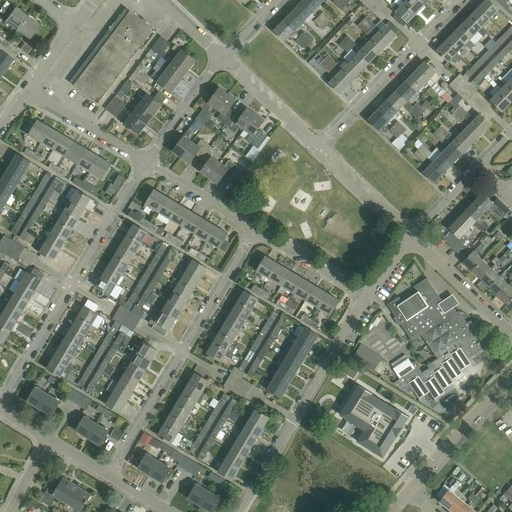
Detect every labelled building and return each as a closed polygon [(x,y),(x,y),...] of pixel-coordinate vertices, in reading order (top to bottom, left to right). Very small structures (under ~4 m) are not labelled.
[(227,15),(211,0),(185,0),(214,28),(227,15)] [(322,1),(320,0),(303,0),(303,1),(313,11),(322,1)] [(346,6),(340,0),(335,0),(333,3),(342,11),(346,6)] [(376,8),(367,0),(366,0),(363,4),(372,12),(376,8)] [(416,14),(425,5),(418,0),(401,0),(404,3),(416,14)] [(489,0),(485,0),(479,7),(491,19),(499,10),(489,0)] [(303,21),(313,11),(303,1),(293,11),(303,21)] [(404,3),(400,8),(394,2),(390,6),(407,23),(416,14),(404,3)] [(511,8),(507,3),(502,8),(511,16),(511,8)] [(232,6),(224,12),(231,21),(239,15),(232,6)] [(491,19),(479,7),(470,16),(483,27),(491,19)] [(16,30),(26,17),(14,8),(4,22),(16,30)] [(130,11),(120,24),(145,43),(155,30),(130,11)] [(303,21),(293,11),(284,21),(294,31),(303,21)] [(323,13),(319,17),(327,25),(331,21),(323,13)] [(470,16),(462,24),(474,36),(478,32),(483,37),(487,33),(482,28),(483,27),(470,16)] [(38,25),(26,17),(16,30),(28,39),(38,25)] [(327,25),(319,17),(314,22),(323,30),(327,25)] [(362,21),(386,45),(396,35),(386,25),(380,31),(366,17),(362,21)] [(284,40),(294,31),(284,21),(274,30),(284,40)] [(377,54),(386,45),(362,21),(358,26),(372,40),(367,45),(377,54)] [(145,43),(120,24),(113,34),(137,52),(140,48),(142,50),(144,47),(142,46),(145,43)] [(462,24),(454,33),(466,44),(472,50),(476,45),(470,40),(474,36),(462,24)] [(300,36),(309,45),(313,41),(304,32),(300,36)] [(510,36),(506,32),(497,41),(501,45),(510,36)] [(457,53),(466,44),(454,33),(445,42),(457,53)] [(137,52),(113,34),(74,85),(98,104),(137,52)] [(170,43),(161,36),(154,46),(163,53),(170,43)] [(304,49),(309,45),(300,36),(296,41),(304,49)] [(344,40),(352,49),(356,45),(348,36),(344,40)] [(347,53),(352,49),(344,40),(339,45),(347,53)] [(501,45),(497,41),(489,50),(493,54),(501,45)] [(457,54),(457,53),(445,42),(437,50),(449,62),(452,58),(458,63),(462,59),(457,54)] [(7,43),(4,47),(16,56),(19,52),(7,43)] [(171,58),(171,59),(173,61),(188,72),(196,61),(175,45),(172,49),(178,54),(173,60),(171,58)] [(377,54),(367,45),(358,54),(367,64),(377,54)] [(154,46),(151,50),(161,58),(162,58),(165,54),(163,53),(154,46)] [(504,48),(496,57),(500,61),(509,52),(504,48)] [(270,49),(267,52),(274,58),(277,55),(270,49)] [(0,50),(0,65),(6,69),(13,60),(0,50)] [(493,54),(489,50),(481,58),(485,62),(493,54)] [(266,51),(254,65),(310,116),(322,103),(294,78),(297,74),(305,80),(312,72),(297,58),(286,70),(266,51)] [(367,64),(358,54),(348,64),(358,73),(367,64)] [(328,56),(325,60),(333,68),(337,64),(328,56)] [(156,64),(161,68),(179,82),(188,72),(173,61),(171,59),(169,57),(166,61),(162,58),(161,58),(156,64)] [(500,61),(496,57),(488,65),(492,69),(500,61)] [(481,58),(472,67),(476,71),(485,62),(481,58)] [(333,68),(325,60),(320,64),(329,73),(333,68)] [(425,62),(416,72),(426,82),(435,72),(425,62)] [(150,77),(171,93),(179,82),(161,68),(156,64),(153,69),(155,70),(150,77)] [(348,83),(358,73),(348,64),(339,73),(348,83)] [(134,73),(146,82),(150,77),(141,71),(143,68),(139,65),(134,73)] [(488,65),(479,74),(484,78),(492,69),(488,65)] [(476,71),(472,67),(464,76),(468,80),(476,71)] [(416,72),(406,81),(416,91),(426,82),(416,72)] [(146,82),(134,73),(130,78),(143,88),(146,82)] [(339,93),(348,83),(339,73),(329,83),(339,93)] [(456,77),(465,86),(469,82),(460,74),(456,77)] [(475,87),(484,78),(479,74),(471,83),(475,87)] [(461,90),(465,86),(456,77),(453,81),(461,90)] [(406,81),(397,91),(407,101),(416,91),(406,81)] [(458,93),(461,90),(453,81),(449,85),(458,93)] [(469,82),(465,86),(474,94),(477,90),(469,82)] [(304,87),(313,95),(317,91),(307,83),(304,87)] [(436,84),(432,88),(440,96),(448,103),(452,99),(436,84)] [(498,92),(510,104),(511,102),(511,88),(507,84),(502,89),(498,85),(495,88),(499,92),(498,92)] [(470,98),(474,94),(465,86),(461,90),(470,98)] [(208,102),(195,119),(204,126),(208,120),(203,117),(211,106),(216,109),(227,94),(219,88),(208,103),(208,102)] [(436,100),(440,96),(432,88),(427,92),(436,100)] [(470,98),(461,90),(458,93),(466,102),(470,98)] [(407,101),(397,91),(388,101),(397,110),(403,105),(417,119),(421,115),(413,107),(412,107),(407,101)] [(502,113),(510,104),(498,92),(493,97),(490,94),(487,98),(490,101),(502,113)] [(136,101),(154,115),(162,105),(147,94),(143,100),(140,97),(136,101)] [(225,125),(235,113),(229,109),(236,100),(227,94),(216,109),(221,112),(216,118),(225,125)] [(126,105),(116,97),(106,109),(116,118),(126,105)] [(132,114),(146,125),(154,115),(136,101),(136,102),(139,104),(132,114)] [(388,101),(378,110),(388,120),(397,110),(388,101)] [(421,115),(425,110),(417,102),(413,107),(421,115)] [(456,110),(465,119),(471,124),(481,134),(490,124),(480,115),(475,120),(460,106),(456,110)] [(244,130),(255,114),(247,108),(240,117),(235,113),(225,125),(235,132),(240,126),(244,130)] [(456,110),(454,108),(449,113),(460,123),(465,119),(456,110)] [(378,130),(388,120),(378,110),(368,120),(378,130)] [(146,125),(132,114),(127,121),(123,118),(121,121),(138,135),(146,125)] [(263,121),(255,114),(244,130),(248,133),(244,139),(258,149),(267,137),(257,129),(263,121)] [(172,152),(180,158),(192,142),(187,139),(195,128),(200,132),(204,126),(195,119),(183,136),(172,152)] [(28,135),(41,142),(50,127),(37,120),(28,135)] [(394,126),(402,134),(407,130),(398,122),(394,126)] [(471,124),(461,134),(471,144),(481,134),(471,124)] [(369,134),(372,130),(367,125),(360,131),(372,144),(376,141),(369,134)] [(438,130),(446,138),(452,144),(462,153),(471,144),(461,134),(456,139),(442,125),(438,130)] [(402,134),(394,126),(389,131),(398,139),(402,134)] [(53,149),(62,135),(50,127),(41,142),(53,149)] [(442,142),(446,138),(438,130),(433,134),(442,142)] [(53,149),(65,156),(74,142),(62,135),(53,149)] [(201,159),(210,146),(201,140),(197,146),(192,142),(180,158),(189,164),(196,155),(201,159)] [(345,159),(349,154),(403,206),(426,181),(409,165),(401,174),(408,180),(405,183),(361,141),(351,151),(347,147),(340,155),(345,159)] [(78,164),(86,149),(74,142),(65,156),(78,164)] [(442,153),(452,163),(462,153),(452,144),(442,153)] [(419,149),(427,158),(432,153),(423,145),(419,149)] [(24,154),(31,158),(37,148),(34,146),(31,151),(27,149),(24,154)] [(208,178),(220,162),(215,159),(219,153),(210,146),(201,159),(207,163),(200,172),(208,178)] [(38,148),(37,148),(31,158),(39,163),(42,158),(35,153),(38,148)] [(99,156),(86,149),(78,164),(90,171),(99,156)] [(389,153),(397,159),(393,164),(399,170),(407,161),(393,149),(389,153)] [(423,162),(427,158),(419,149),(415,154),(423,162)] [(443,173),(452,163),(442,153),(433,163),(443,173)] [(17,154),(11,164),(25,173),(31,162),(17,154)] [(111,164),(99,156),(90,171),(102,178),(111,164)] [(224,166),(220,162),(208,178),(216,184),(223,175),(229,179),(238,167),(229,160),(224,166)] [(56,173),(59,167),(51,163),(48,168),(56,173)] [(443,173),(433,163),(423,173),(433,183),(443,173)] [(4,175),(18,183),(25,173),(11,164),(4,175)] [(59,167),(56,173),(64,178),(67,172),(59,167)] [(124,180),(114,174),(108,183),(114,187),(112,191),(116,193),(124,180)] [(0,181),(0,186),(12,193),(18,183),(4,175),(0,181)] [(41,183),(46,186),(51,177),(46,175),(41,183)] [(80,187),(83,182),(76,178),(73,183),(80,187)] [(50,188),(55,191),(59,194),(64,185),(55,180),(50,188)] [(83,183),(83,182),(80,187),(95,196),(99,190),(84,181),(83,183)] [(41,183),(36,192),(40,194),(46,186),(41,183)] [(0,200),(6,204),(12,193),(0,186),(0,200)] [(55,191),(50,188),(44,197),(49,200),(55,191)] [(145,205),(157,212),(166,197),(154,189),(145,205)] [(430,189),(422,198),(429,204),(437,195),(430,189)] [(77,190),(70,201),(84,209),(91,198),(77,190)] [(473,202),(485,212),(489,207),(498,215),(501,212),(492,203),(493,203),(482,193),(473,202)] [(29,204),(34,207),(39,198),(34,195),(29,204)] [(179,204),(166,197),(157,212),(169,219),(179,204)] [(42,200),(37,209),(42,212),(47,203),(42,200)] [(70,201),(64,211),(78,219),(84,209),(70,201)] [(473,202),(465,210),(486,231),(490,227),(480,217),(485,212),(473,202)] [(29,204),(23,212),(28,215),(34,207),(29,204)] [(169,219),(182,227),(191,211),(179,204),(169,219)] [(42,212),(37,209),(32,217),(37,220),(42,212)] [(465,210),(457,219),(468,230),(473,225),(483,234),(486,231),(465,210)] [(72,230),(78,219),(64,211),(58,221),(72,230)] [(182,227),(194,234),(203,218),(191,211),(182,227)] [(148,228),(151,223),(143,219),(144,216),(137,212),(133,220),(148,228)] [(16,224),(21,227),(26,218),(21,215),(16,224)] [(206,241),(215,226),(203,218),(194,234),(206,241)] [(451,230),(455,235),(460,239),(463,242),(467,238),(463,234),(468,230),(457,219),(448,228),(451,230)] [(25,229),(30,232),(35,224),(30,220),(25,229)] [(66,240),(72,230),(58,221),(52,231),(66,240)] [(151,223),(148,228),(160,235),(163,230),(151,223)] [(11,232),(16,235),(21,227),(16,224),(11,232)] [(127,235),(141,243),(148,233),(133,224),(127,235)] [(215,226),(206,241),(218,248),(227,233),(215,226)] [(24,241),(30,232),(25,229),(19,237),(24,241)] [(447,244),(455,235),(451,230),(442,239),(447,244)] [(46,242),(60,250),(66,240),(52,231),(46,242)] [(11,232),(7,237),(13,241),(16,235),(11,232)] [(503,236),(498,232),(494,236),(499,241),(503,236)] [(165,238),(172,243),(175,238),(168,233),(165,238)] [(135,253),(141,243),(127,235),(121,245),(135,253)] [(447,244),(451,248),(460,239),(455,235),(447,244)] [(1,240),(12,246),(14,242),(4,236),(1,240)] [(175,238),(172,243),(180,247),(183,242),(175,238)] [(451,248),(455,252),(464,243),(463,242),(460,239),(451,248)] [(12,246),(1,240),(0,242),(0,245),(9,251),(12,246)] [(14,242),(12,246),(22,252),(24,248),(14,242)] [(60,250),(46,242),(39,252),(53,261),(60,250)] [(468,247),(464,243),(455,252),(460,256),(468,247)] [(472,271),(482,260),(478,255),(481,252),(480,251),(485,247),(482,243),(463,263),(472,271)] [(157,253),(162,255),(167,247),(162,244),(157,253)] [(0,251),(6,255),(9,251),(0,245),(0,251)] [(129,264),(135,253),(121,245),(115,255),(129,264)] [(12,246),(9,251),(19,257),(22,252),(12,246)] [(196,257),(199,252),(192,248),(189,253),(196,257)] [(166,258),(171,261),(176,253),(171,250),(166,258)] [(19,257),(9,251),(6,255),(17,261),(19,257)] [(199,252),(196,257),(204,262),(207,257),(199,252)] [(162,255),(157,253),(151,263),(156,265),(162,255)] [(6,255),(3,260),(10,265),(13,260),(6,255)] [(115,255),(108,265),(123,274),(129,264),(115,255)] [(256,271),(268,279),(278,263),(265,256),(256,271)] [(472,271),(480,280),(499,260),(496,257),(491,262),(494,265),(491,268),(482,260),(472,271)] [(165,271),(171,261),(166,258),(160,268),(165,271)] [(193,260),(186,270),(200,279),(206,268),(193,260)] [(499,260),(480,280),(489,288),(500,277),(495,272),(499,268),(498,267),(502,263),(499,260)] [(0,269),(0,270),(5,273),(10,265),(5,262),(0,269)] [(268,279),(281,286),(290,270),(278,263),(268,279)] [(102,276),(116,284),(123,274),(108,265),(102,276)] [(145,273),(150,276),(155,268),(150,265),(145,273)] [(159,270),(153,278),(158,281),(163,273),(159,270)] [(180,280),(194,289),(200,279),(186,270),(180,280)] [(293,293),(302,278),(290,270),(281,286),(293,293)] [(27,272),(21,283),(35,291),(41,281),(27,272)] [(144,286),(150,276),(145,273),(139,283),(144,286)] [(498,296),(506,304),(511,298),(511,274),(508,279),(511,282),(509,285),(508,285),(498,296)] [(110,295),(116,284),(102,276),(96,286),(110,295)] [(500,277),(489,288),(498,296),(508,285),(500,277)] [(152,291),(158,281),(153,278),(148,288),(152,291)] [(314,285),(302,278),(293,293),(305,300),(314,285)] [(446,306),(426,278),(414,286),(418,293),(403,303),(398,297),(387,305),(395,316),(393,317),(398,325),(400,324),(411,341),(424,332),(439,353),(436,355),(438,358),(427,365),(429,368),(422,372),(414,361),(411,363),(408,358),(407,358),(405,355),(391,364),(393,367),(393,368),(400,379),(404,376),(420,400),(421,400),(419,398),(429,391),(435,401),(436,400),(434,398),(445,391),(443,388),(453,381),(452,379),(462,372),(461,369),(471,362),(469,358),(486,346),(473,328),(476,327),(471,320),(467,323),(458,310),(456,312),(450,303),(446,306)] [(174,291),(188,299),(194,289),(180,280),(174,291)] [(35,291),(21,283),(15,293),(29,301),(35,291)] [(305,300),(317,308),(326,292),(314,285),(305,300)] [(132,294),(137,297),(142,289),(137,286),(132,294)] [(259,295),(262,290),(254,286),(251,291),(259,295)] [(146,290),(141,299),(146,302),(151,293),(146,290)] [(244,290),(238,301),(252,309),(258,299),(244,290)] [(270,294),(262,290),(259,295),(267,300),(270,294)] [(168,301),(182,309),(188,299),(174,291),(170,297),(166,294),(163,298),(168,301)] [(326,292),(317,308),(330,315),(339,300),(326,292)] [(29,301),(15,293),(8,303),(22,312),(29,301)] [(137,297),(132,294),(127,302),(132,305),(137,297)] [(141,310),(146,302),(141,299),(136,307),(141,310)] [(279,300),(276,305),(283,310),(286,304),(279,300)] [(161,311),(176,320),(182,309),(168,301),(161,311)] [(231,311),(246,320),(252,309),(238,301),(231,311)] [(16,322),(22,312),(8,303),(2,314),(16,322)] [(126,303),(124,307),(130,311),(133,307),(126,303)] [(286,304),(283,310),(291,314),(294,309),(286,304)] [(130,311),(124,307),(120,305),(118,310),(128,316),(131,311),(130,311)] [(340,315),(344,307),(339,305),(336,313),(340,315)] [(84,306),(77,317),(92,325),(98,315),(84,306)] [(118,310),(115,314),(125,321),(128,316),(118,310)] [(131,311),(128,316),(138,322),(141,318),(131,311)] [(169,330),(176,320),(161,311),(158,317),(154,314),(149,322),(154,325),(156,322),(169,330)] [(246,320),(231,311),(225,322),(239,330),(246,320)] [(268,320),(273,323),(278,314),(273,312),(268,320)] [(2,314),(0,317),(0,326),(10,332),(16,322),(2,314)] [(122,325),(125,321),(115,314),(112,319),(122,325)] [(307,324),(311,319),(303,315),(300,320),(307,324)] [(128,316),(125,321),(136,327),(138,322),(128,316)] [(86,336),(92,325),(77,317),(71,327),(86,336)] [(277,325),(282,328),(287,320),(282,317),(277,325)] [(318,324),(311,319),(307,324),(315,329),(318,324)] [(269,330),(273,323),(268,320),(264,327),(269,330)] [(136,327),(125,321),(122,325),(133,331),(136,327)] [(219,332),(233,340),(239,330),(225,322),(219,332)] [(282,328),(277,325),(273,332),(277,335),(282,328)] [(0,340),(4,343),(10,332),(0,326),(0,340)] [(132,332),(122,326),(120,330),(130,336),(132,332)] [(71,327),(65,337),(79,346),(86,336),(71,327)] [(108,335),(112,338),(117,330),(113,327),(108,335)] [(304,327),(298,337),(312,346),(318,335),(304,327)] [(121,332),(116,340),(121,343),(126,335),(121,332)] [(213,342),(232,354),(238,344),(233,341),(233,340),(219,332),(213,342)] [(256,340),(261,343),(266,335),(261,332),(256,340)] [(112,338),(108,335),(103,343),(108,346),(112,338)] [(73,356),(79,346),(65,337),(59,348),(73,356)] [(292,348),(306,356),(312,346),(298,337),(292,348)] [(269,338),(265,345),(269,348),(274,341),(269,338)] [(121,343),(116,340),(111,348),(116,351),(121,343)] [(261,343),(256,340),(250,350),(255,353),(261,343)] [(132,350),(137,352),(151,361),(157,350),(143,342),(140,348),(135,345),(132,350)] [(234,355),(232,354),(213,342),(206,353),(208,354),(206,357),(213,361),(215,358),(221,361),(224,355),(231,360),(234,355)] [(264,358),(269,348),(265,345),(259,355),(264,358)] [(382,358),(361,345),(353,358),(374,371),(382,358)] [(95,356),(100,358),(106,349),(101,346),(95,356)] [(67,367),(73,356),(59,348),(53,358),(67,367)] [(286,358),(300,367),(306,356),(292,348),(286,358)] [(104,361),(109,364),(115,355),(110,352),(104,361)] [(145,371),(151,361),(137,352),(131,363),(145,371)] [(244,361),(248,364),(253,356),(248,353),(244,361)] [(95,367),(100,358),(95,356),(90,364),(95,367)] [(61,377),(67,367),(53,358),(47,369),(61,377)] [(257,358),(252,366),(257,369),(262,360),(257,358)] [(293,377),(300,367),(286,358),(279,368),(293,377)] [(109,364),(104,361),(99,369),(104,372),(109,364)] [(248,364),(244,361),(238,369),(243,372),(248,364)] [(145,371),(131,363),(124,373),(139,382),(145,371)] [(115,369),(108,365),(104,372),(110,376),(115,369)] [(257,369),(252,366),(247,375),(252,377),(257,369)] [(347,366),(344,371),(349,375),(352,370),(347,366)] [(83,376),(88,379),(93,370),(89,367),(83,376)] [(279,368),(273,379),(287,387),(293,377),(279,368)] [(97,372),(92,381),(97,384),(102,375),(97,372)] [(229,377),(239,383),(242,378),(232,372),(229,377)] [(124,373),(118,383),(133,392),(139,382),(124,373)] [(194,373),(188,383),(207,395),(207,394),(202,392),(208,381),(194,373)] [(51,376),(48,381),(54,385),(57,380),(51,376)] [(82,387),(88,379),(83,376),(78,384),(82,387)] [(236,387),(239,383),(229,377),(226,381),(236,387)] [(242,378),(239,383),(249,389),(252,385),(242,378)] [(287,387),(273,379),(267,389),(281,398),(287,387)] [(54,385),(61,389),(64,384),(57,380),(54,385)] [(107,390),(112,394),(126,402),(133,392),(118,383),(113,380),(107,390)] [(91,393),(97,384),(92,381),(86,390),(91,393)] [(234,392),(236,387),(226,381),(223,386),(234,392)] [(188,383),(182,394),(196,402),(201,405),(207,395),(188,383)] [(247,394),(249,389),(239,383),(236,387),(247,394)] [(359,385),(340,415),(365,430),(358,441),(383,457),(396,437),(397,437),(403,428),(402,427),(409,417),(396,408),(395,409),(372,395),(372,394),(359,385)] [(39,409),(47,394),(35,387),(27,401),(39,409)] [(247,394),(236,387),(234,392),(244,398),(247,394)] [(90,399),(72,389),(66,399),(84,410),(90,399)] [(60,402),(47,394),(39,409),(51,416),(60,402)] [(126,402),(112,394),(106,404),(120,413),(126,402)] [(182,394),(176,404),(190,413),(196,402),(182,394)] [(219,402),(224,405),(229,397),(224,394),(219,402)] [(233,399),(227,407),(233,410),(238,402),(233,399)] [(224,405),(219,402),(213,412),(218,415),(224,405)] [(170,414),(184,423),(190,413),(176,404),(170,414)] [(99,405),(96,410),(102,414),(106,408),(99,405)] [(233,410),(227,407),(221,418),(226,421),(233,410)] [(102,414),(109,417),(112,412),(106,408),(102,414)] [(248,420),(263,428),(269,418),(255,409),(248,420)] [(213,412),(206,423),(211,426),(218,415),(213,412)] [(163,425),(178,433),(184,423),(170,414),(163,425)] [(88,438),(96,424),(84,416),(76,431),(88,438)] [(221,418),(215,428),(220,431),(226,421),(221,418)] [(242,430),(257,439),(263,428),(248,420),(242,430)] [(211,426),(206,423),(200,433),(205,436),(211,426)] [(109,431),(96,424),(88,438),(100,445),(109,431)] [(171,444),(178,433),(163,425),(157,435),(171,444)] [(220,431),(215,428),(209,438),(214,441),(220,431)] [(257,439),(242,430),(236,440),(250,449),(257,439)] [(116,431),(114,438),(123,441),(125,434),(116,431)] [(205,436),(200,433),(194,443),(199,446),(205,436)] [(214,441),(209,438),(203,448),(208,451),(214,441)] [(236,440),(230,451),(244,459),(250,449),(236,440)] [(174,449),(162,442),(159,448),(171,455),(174,449)] [(194,455),(199,446),(194,443),(189,451),(194,455)] [(203,460),(208,451),(203,448),(198,457),(203,460)] [(244,459),(230,451),(224,461),(238,470),(244,459)] [(150,476),(159,462),(146,454),(138,468),(150,476)] [(202,467),(184,456),(178,466),(196,477),(202,467)] [(238,470),(224,461),(218,472),(232,480),(238,470)] [(171,469),(159,462),(150,476),(162,483),(171,469)] [(224,480),(211,472),(208,477),(221,485),(224,480)] [(91,495),(63,479),(60,484),(53,479),(43,497),(52,503),(55,496),(81,511),(91,495)] [(439,501),(449,509),(459,497),(454,493),(457,489),(456,488),(461,483),(457,480),(453,486),(452,485),(439,501)] [(188,498),(200,506),(208,491),(197,484),(188,498)] [(449,489),(445,485),(437,494),(441,498),(449,489)] [(208,491),(200,506),(210,511),(212,511),(220,499),(208,491)] [(471,502),(476,496),(472,493),(468,499),(471,502)] [(449,509),(452,511),(462,511),(468,505),(459,497),(449,509)]
